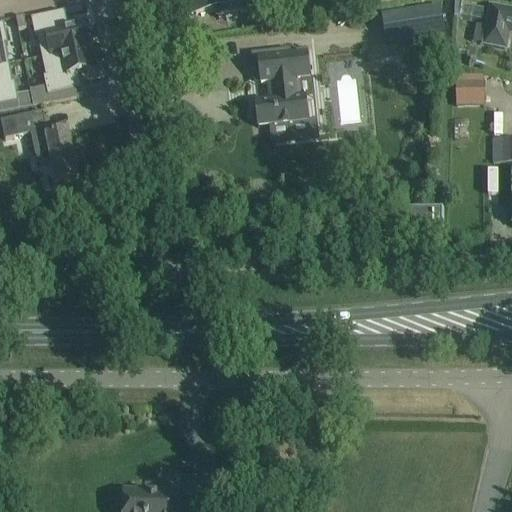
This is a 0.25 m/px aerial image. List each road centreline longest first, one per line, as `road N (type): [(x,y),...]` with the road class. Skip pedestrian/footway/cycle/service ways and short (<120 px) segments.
road 1 (unclassified): [(0,378),(511,376)]
road 2 (primary): [(511,299),(324,319),(70,331)]
road 3 (primary): [(70,331),(129,340),(511,338)]
road 4 (unclassified): [(511,259),(164,277)]
road 5 (residential): [(164,277),(101,0)]
